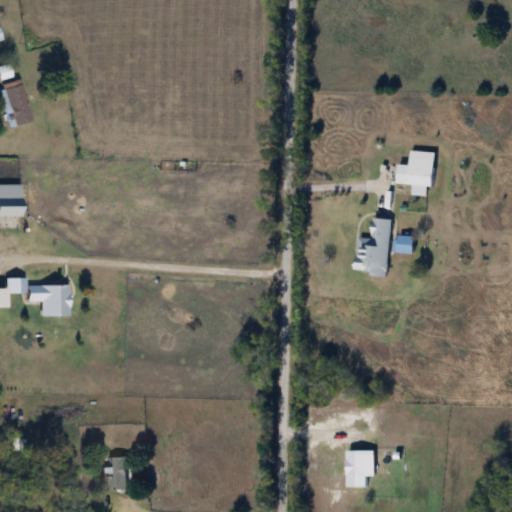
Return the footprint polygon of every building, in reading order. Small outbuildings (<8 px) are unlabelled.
[(28,122),(17,79),(0,83),(0,107),(5,128),(28,122)] [(394,183),(430,186),(432,152),(408,151),(407,166),(395,165),(394,183)] [(0,217),(18,217),(18,186),(0,185),(0,217)] [(385,275),(390,220),(369,218),(368,239),(355,238),(352,272),(385,275)] [(22,285),(22,302),(37,302),(37,317),(65,317),(65,285),(22,285)] [(363,487),(363,451),(343,451),(343,487),(363,487)] [(107,458),(107,491),(124,491),(124,458),(107,458)]
